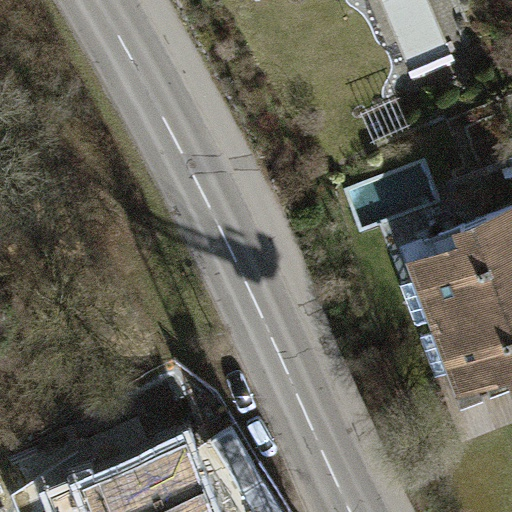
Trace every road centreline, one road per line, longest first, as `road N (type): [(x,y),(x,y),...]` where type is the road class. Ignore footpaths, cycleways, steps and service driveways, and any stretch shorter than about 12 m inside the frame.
road 1 (secondary): [(354,511),(211,208),(98,0)]
road 2 (track): [(297,395),(201,351),(0,69)]
